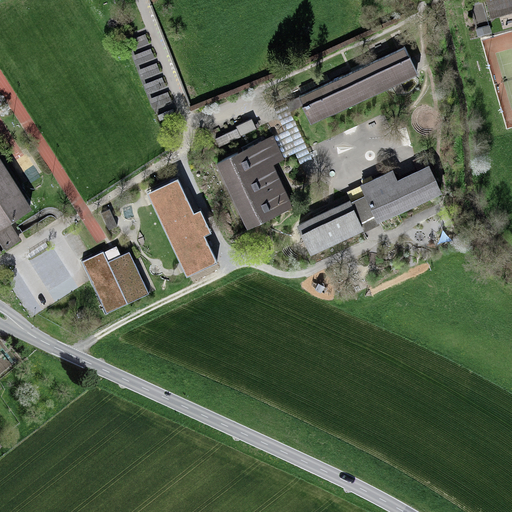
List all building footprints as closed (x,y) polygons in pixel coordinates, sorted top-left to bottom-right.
[(511,0),(487,0),(493,17),(511,11),(511,0)] [(416,77),(404,51),(297,99),(309,126),(416,77)] [(173,109),(158,115),(160,120),(175,114),(173,109)] [(282,158),(273,138),(217,163),(245,227),(292,206),(272,163),(282,158)] [(0,164),(0,251),(19,239),(9,222),(29,209),(0,164)] [(440,189),(429,166),(397,181),(391,168),(357,184),(360,192),(296,222),(309,251),(440,189)] [(218,260),(177,178),(151,192),(187,273),(218,260)] [(111,207),(102,211),(109,227),(118,224),(111,207)] [(103,252),(82,262),(108,313),(149,293),(128,251),(108,261),(103,252)]
